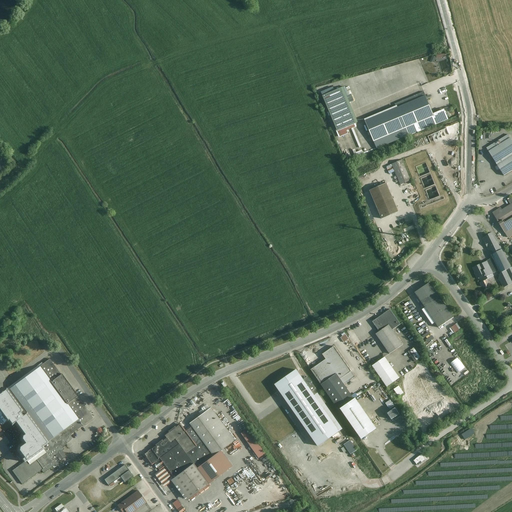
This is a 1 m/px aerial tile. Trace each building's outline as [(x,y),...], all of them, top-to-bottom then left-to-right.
[(357,123),(343,88),(322,96),(336,132),(357,123)] [(397,106),(364,119),(374,143),(406,129),(409,136),(449,120),(444,110),(433,114),(425,96),(398,108),(397,106)] [(511,141),(507,135),(485,149),(503,178),(511,172),(511,141)] [(402,185),(413,181),(406,161),(395,164),(402,185)] [(385,219),(402,212),(391,184),(374,190),(385,219)] [(498,209),(493,212),(501,226),(511,219),(511,203),(500,211),(498,209)] [(485,237),(484,240),(489,251),(496,253),(502,250),(494,233),(485,237)] [(511,269),(502,250),(496,253),(492,255),(493,259),(499,271),(500,273),(508,270),(511,269)] [(499,271),(493,259),(488,261),(494,273),(499,271)] [(494,273),(488,261),(472,268),(478,280),(494,273)] [(511,284),(511,279),(508,270),(500,273),(497,275),(503,289),(511,284)] [(430,282),(414,293),(438,330),(454,319),(430,282)] [(390,310),(372,322),(379,332),(375,334),(390,354),(403,345),(393,331),(401,325),(390,310)] [(355,377),(334,346),(321,355),(325,359),(311,369),(339,410),(353,400),(344,385),(355,377)] [(416,362),(422,357),(415,347),(409,352),(416,362)] [(400,378),(385,357),(372,367),(386,388),(400,378)] [(94,418),(48,358),(0,394),(0,421),(2,424),(9,419),(13,424),(15,423),(23,433),(21,435),(21,439),(23,442),(18,446),(18,451),(26,462),(12,471),(22,484),(42,470),(44,472),(56,465),(57,467),(59,465),(59,463),(58,463),(60,462),(67,456),(62,450),(63,450),(63,448),(63,447),(67,444),(66,442),(66,441),(67,440),(67,439),(69,437),(68,436),(69,436),(72,434),(85,424),(94,418)] [(343,431),(301,370),(279,384),(322,446),(343,431)] [(256,389),(267,384),(264,377),(253,382),(256,389)] [(404,394),(399,387),(394,390),(399,397),(404,394)] [(353,400),(339,410),(359,440),(374,430),(353,400)] [(235,440),(211,407),(188,424),(191,426),(185,432),(179,425),(164,436),(166,438),(143,454),(151,466),(158,461),(172,479),(170,481),(186,502),(232,466),(220,451),(235,440)] [(395,408),(387,413),(392,420),(399,415),(395,408)] [(247,429),(240,433),(258,458),(265,454),(247,429)] [(136,478),(125,464),(104,479),(110,487),(122,479),(126,485),(136,478)] [(134,511),(148,502),(140,491),(119,506),(123,511),(124,511),(126,511),(127,511),(134,511)] [(174,503),(180,511),(183,511),(187,510),(179,499),(174,503)]
